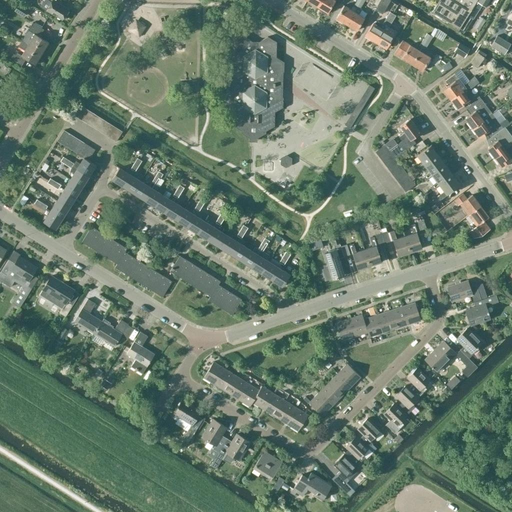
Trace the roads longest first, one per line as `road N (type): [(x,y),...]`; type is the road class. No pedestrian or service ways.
road 1 (residential): [(204,341),(178,383),(304,462),(440,320),(427,269)]
road 2 (residential): [(511,222),(416,95),(263,0)]
road 3 (residential): [(295,312),(100,189),(60,251)]
road 4 (residential): [(60,251),(204,341)]
road 5 (residential): [(16,135),(99,0)]
road 6 (residential): [(295,312),(427,269)]
